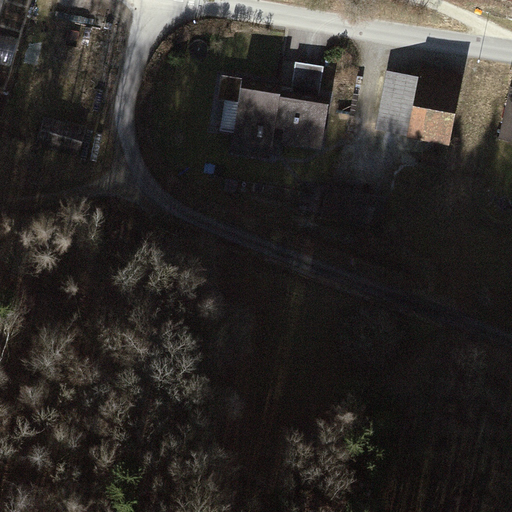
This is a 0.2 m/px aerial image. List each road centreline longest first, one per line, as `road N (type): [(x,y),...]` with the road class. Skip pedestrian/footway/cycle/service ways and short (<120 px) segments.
road 1 (unclassified): [(170,0),(140,40),(124,101),(128,156),(173,207),(511,340)]
road 2 (residential): [(511,51),(185,0)]
road 3 (track): [(0,198),(64,200),(103,186),(128,156)]
